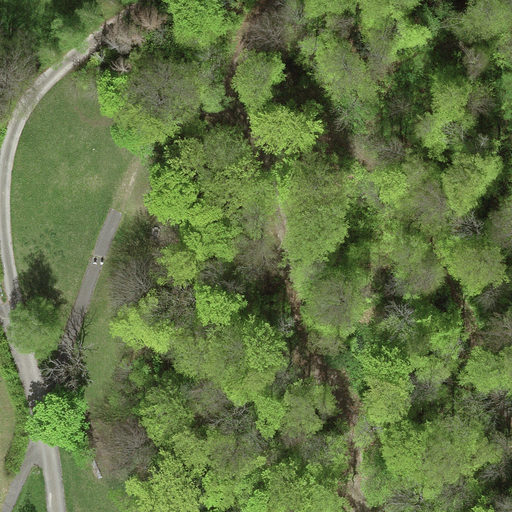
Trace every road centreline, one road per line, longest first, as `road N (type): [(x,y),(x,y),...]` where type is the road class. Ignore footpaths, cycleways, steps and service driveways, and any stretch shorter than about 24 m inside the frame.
road 1 (track): [(43,428),(4,253),(4,159),(21,109),(87,46),(154,0)]
road 2 (track): [(511,419),(445,256),(376,162),(300,105),(246,100)]
road 3 (track): [(364,511),(367,457),(329,373),(246,100)]
road 4 (track): [(246,100),(176,131),(120,210),(61,359),(43,428)]
road 5 (track): [(131,511),(61,359)]
